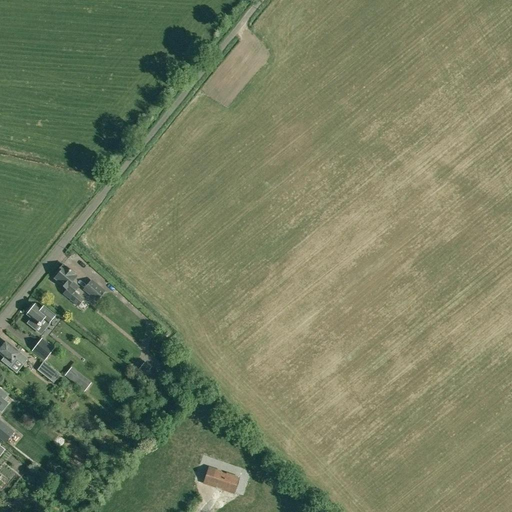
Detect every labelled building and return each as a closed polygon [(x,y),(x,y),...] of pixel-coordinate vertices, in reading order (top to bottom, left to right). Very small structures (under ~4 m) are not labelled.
[(60,284),(66,289),(66,288),(67,289),(63,294),(77,306),(83,299),(74,292),(79,287),(72,281),(77,276),(63,265),(57,272),(58,274),(54,278),(60,283),(60,284)] [(105,291),(92,280),(84,290),(97,300),(105,291)] [(29,308),(26,312),(27,314),(31,318),(32,318),(29,323),(36,328),(39,324),(43,319),(49,323),(50,322),(52,319),(56,315),(44,306),(43,308),(37,303),(35,305),(31,310),(29,308)] [(40,339),(32,350),(43,358),(51,347),(40,339)] [(6,342),(0,349),(0,353),(4,357),(2,360),(10,367),(16,359),(23,364),(28,358),(13,347),(13,348),(6,342)] [(54,382),(60,374),(44,362),(38,370),(54,382)] [(149,369),(143,377),(151,384),(157,376),(150,370),(149,369)] [(182,379),(175,388),(182,394),(190,385),(182,379)] [(174,390),(169,396),(176,402),(181,396),(174,390)] [(0,422),(0,437),(5,442),(13,432),(0,422)] [(0,444),(0,454),(2,456),(8,447),(2,442),(0,444)] [(237,478),(226,475),(209,469),(205,483),(233,492),(237,478)] [(50,485),(47,483),(41,490),(45,493),(50,485)]
